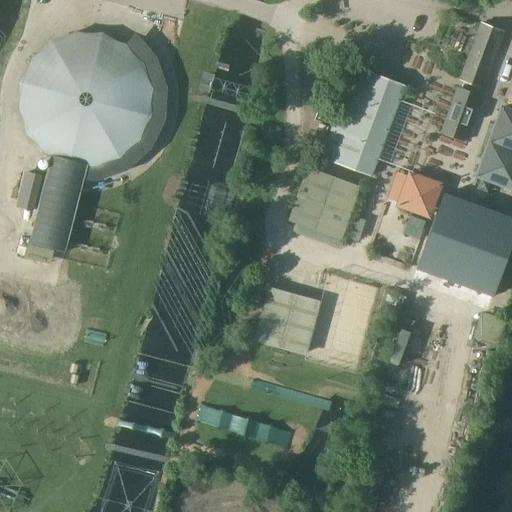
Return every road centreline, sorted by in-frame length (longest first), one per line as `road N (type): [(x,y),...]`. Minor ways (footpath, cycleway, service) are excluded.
road 1 (track): [(429,76),(282,18),(287,168),(270,238),(458,303),(422,511)]
road 2 (track): [(0,182),(12,134),(8,84),(23,51),(82,0)]
road 3 (track): [(270,238),(239,362)]
